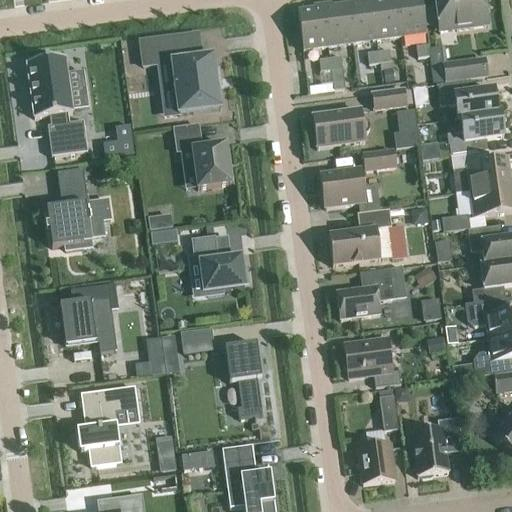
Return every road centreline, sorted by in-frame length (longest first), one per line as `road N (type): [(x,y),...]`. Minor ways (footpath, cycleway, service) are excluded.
road 1 (residential): [(339,511),(269,0)]
road 2 (residential): [(0,27),(200,0)]
road 3 (residential): [(0,331),(24,511)]
